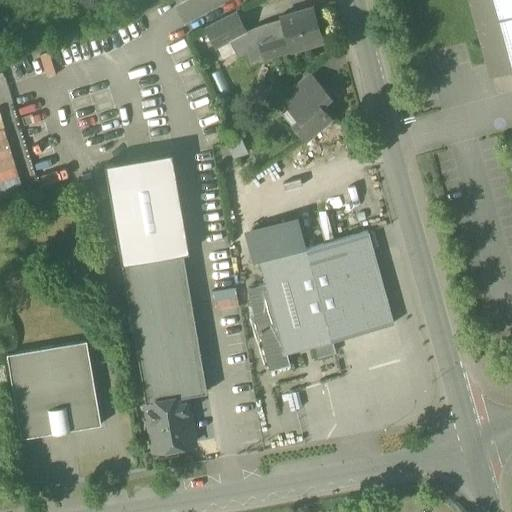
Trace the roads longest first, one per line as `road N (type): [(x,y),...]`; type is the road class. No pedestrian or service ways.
road 1 (unclassified): [(473,451),(357,0)]
road 2 (unclassified): [(473,451),(132,511)]
